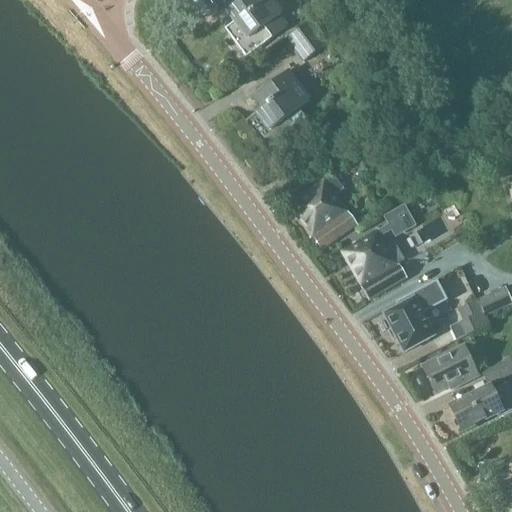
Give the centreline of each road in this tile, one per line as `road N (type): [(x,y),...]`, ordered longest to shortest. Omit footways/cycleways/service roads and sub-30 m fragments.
road 1 (tertiary): [(456,511),(365,366),(87,12)]
road 2 (primary): [(127,511),(0,346)]
